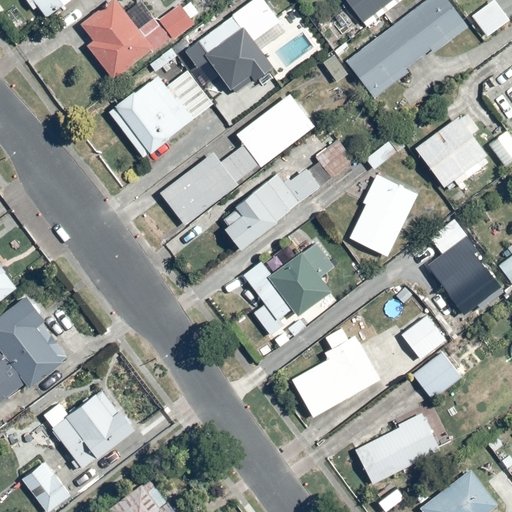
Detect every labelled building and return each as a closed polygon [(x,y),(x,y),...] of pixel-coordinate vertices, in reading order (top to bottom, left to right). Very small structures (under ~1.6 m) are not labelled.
[(30,0),(45,17),(65,0),(30,0)] [(111,79),(144,54),(155,68),(188,45),(179,32),(192,23),(188,18),(197,11),(189,0),(177,0),(152,18),(140,1),(125,12),(115,0),(108,0),(78,22),(90,39),(85,43),(111,79)] [(143,157),(218,98),(228,90),(232,94),(269,65),(257,51),(285,30),(262,0),(249,0),(183,52),(190,62),(164,83),(157,73),(108,111),(143,157)] [(467,26),(447,0),(422,0),(344,61),(372,98),(407,71),(405,68),(429,49),(432,53),(467,26)] [(508,20),(493,0),(491,0),(470,15),(485,36),(508,20)] [(347,72),(332,53),(321,62),(336,81),(347,72)] [(158,193),(184,224),(313,127),(288,94),(158,193)] [(442,186),(450,180),(456,188),(490,162),(485,156),(474,141),(484,133),(467,109),(456,117),(413,149),(442,186)] [(511,160),(511,139),(506,131),(488,146),(504,166),(511,160)] [(352,160),(335,139),(313,156),(331,178),(352,160)] [(389,141),(362,160),(371,172),(398,153),(389,141)] [(319,184),(295,155),(234,206),(241,213),(221,229),(239,251),(319,184)] [(416,194),(376,173),(362,201),(365,202),(348,237),(385,256),(416,194)] [(441,286),(460,314),(476,304),(478,308),(501,293),(454,219),(428,236),(439,252),(432,257),(448,282),(441,286)] [(269,336),(283,326),(292,337),(307,326),(299,314),(330,292),(319,277),(334,267),(316,242),(303,251),(295,257),(294,256),(269,274),(259,260),(241,273),(263,304),(252,313),(269,336)] [(511,283),(511,254),(498,266),(511,284),(511,283)] [(0,298),(14,287),(0,267),(0,298)] [(42,318),(24,295),(0,313),(0,400),(23,383),(26,387),(61,360),(34,324),(42,318)] [(445,339),(426,315),(400,334),(419,359),(445,339)] [(348,340),(341,327),(324,337),(331,349),(323,353),(326,359),(290,380),(311,417),(378,379),(354,337),(348,340)] [(461,376),(442,352),(412,375),(432,400),(461,376)] [(134,431),(102,387),(67,413),(59,402),(41,414),(82,470),(96,460),(134,431)] [(439,449),(421,414),(353,449),(371,484),(439,449)] [(47,511),(72,494),(45,458),(20,477),(30,490),(34,495),(46,511),(47,511)] [(485,511),(494,505),(468,470),(418,508),(421,511),(485,511)] [(175,511),(147,477),(107,511),(175,511)]
